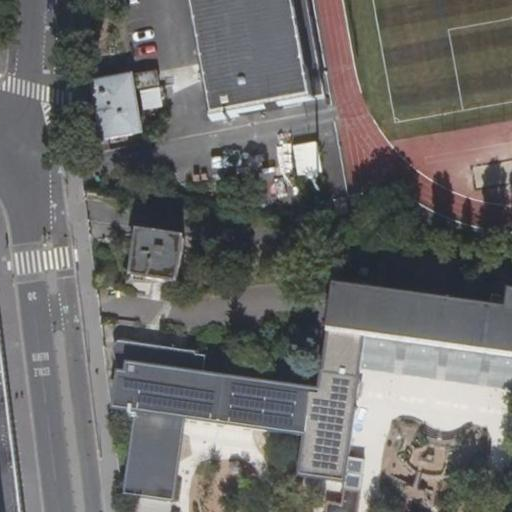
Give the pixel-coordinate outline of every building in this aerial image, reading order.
[(188,0),(211,122),(313,104),(294,0),(188,0)] [(156,74),(138,75),(140,111),(158,110),(156,74)] [(94,84),(104,141),(143,134),(133,77),(94,84)] [(297,177),(320,174),(316,144),(293,147),(297,177)] [(132,281),(177,287),(183,242),(138,236),(132,281)] [(511,292),(508,310),(325,284),(319,331),(310,400),(225,390),(156,380),(160,355),(131,351),(128,376),(120,375),(118,386),(115,411),(136,413),(125,496),(140,498),(137,511),(172,511),(185,420),(305,437),(300,477),(344,483),(365,337),(511,358),(511,292)] [(156,322),(157,300),(131,299),(130,320),(156,322)] [(0,511),(23,511),(17,455),(7,378),(0,321),(0,511)]
